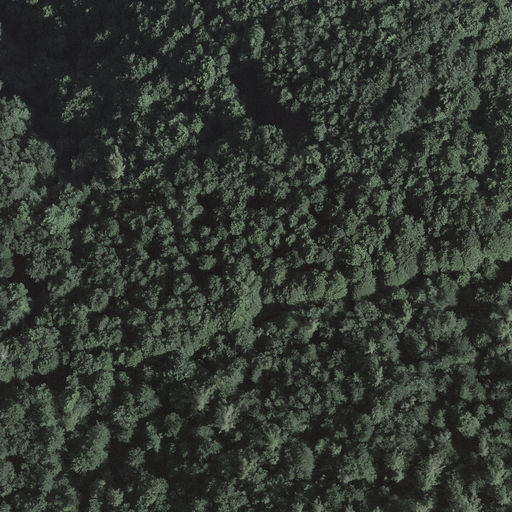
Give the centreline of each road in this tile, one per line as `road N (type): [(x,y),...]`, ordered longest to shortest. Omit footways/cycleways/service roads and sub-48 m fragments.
road 1 (unclassified): [(0,377),(104,370),(273,315)]
road 2 (track): [(273,315),(442,272),(511,263)]
